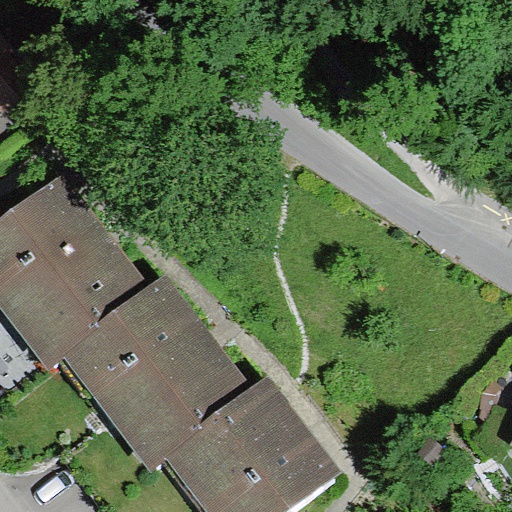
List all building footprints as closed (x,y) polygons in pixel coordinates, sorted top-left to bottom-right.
[(0,149),(46,114),(0,54),(0,149)] [(72,353),(140,303),(55,190),(0,230),(0,296),(53,368),(72,353)] [(157,290),(140,303),(72,353),(118,414),(158,468),(172,457),(243,404),(157,290)] [(260,391),(243,404),(172,457),(212,511),(296,511),(331,486),(260,391)] [(118,414),(69,451),(114,511),(212,511),(172,457),(158,468),(118,414)]
